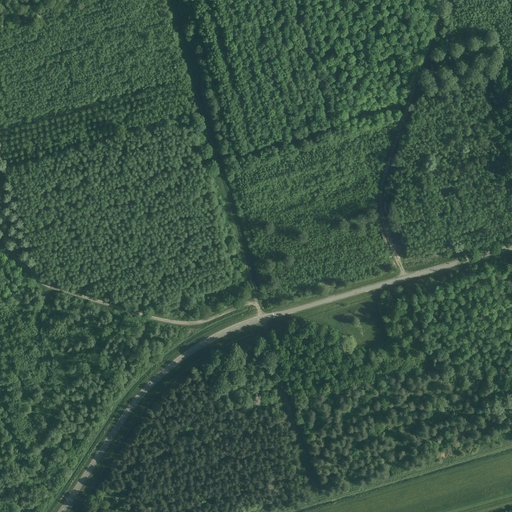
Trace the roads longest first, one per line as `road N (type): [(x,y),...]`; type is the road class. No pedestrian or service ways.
road 1 (unclassified): [(61,511),(138,399),(217,335),(511,247)]
road 2 (track): [(169,0),(314,497)]
road 3 (track): [(439,0),(381,183),(403,278)]
